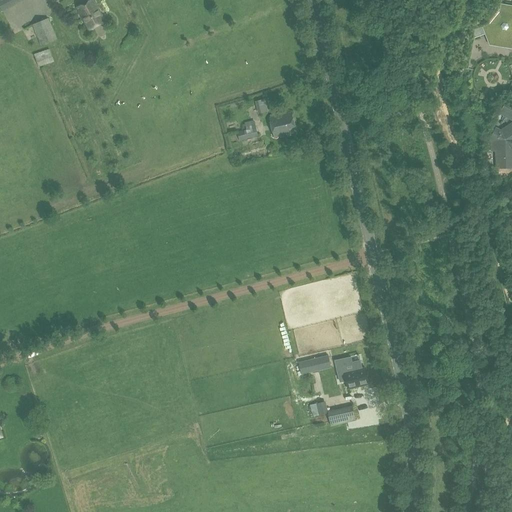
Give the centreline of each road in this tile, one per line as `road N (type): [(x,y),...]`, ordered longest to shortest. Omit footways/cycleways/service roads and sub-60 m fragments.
road 1 (tertiary): [(410,511),(408,409),(312,0)]
road 2 (unknown): [(370,254),(0,363)]
